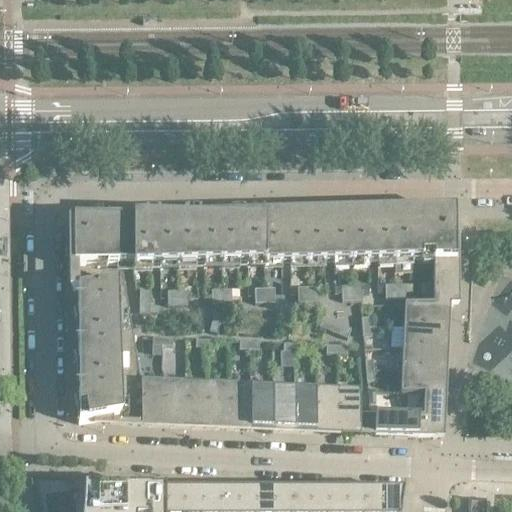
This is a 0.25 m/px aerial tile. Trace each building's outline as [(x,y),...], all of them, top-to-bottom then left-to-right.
[(457,265),(456,237),(455,220),(455,219),(454,219),(454,218),(392,220),(393,221),(394,265),(420,265),(421,265),(421,260),(433,260),(433,264),(433,265),(457,265)] [(394,265),(393,221),(392,220),(349,221),(349,223),(350,267),(394,265)] [(350,267),(349,223),(349,221),(305,223),(305,224),(306,268),(350,267)] [(176,272),(175,227),(175,226),(160,227),(160,223),(159,223),(159,224),(141,224),(141,223),(140,223),(140,226),(132,226),(132,273),(133,273),(134,273),(176,272)] [(306,268),(305,224),(305,223),(262,224),(262,225),(263,269),(306,268)] [(140,384),(121,271),(117,248),(117,225),(72,224),(72,226),(71,226),(72,296),(77,295),(77,311),(74,311),(74,309),(72,309),(75,323),(77,322),(77,355),(74,355),(74,353),(73,353),(75,366),(77,366),(78,398),(75,399),(74,397),(73,397),(75,410),(78,410),(78,422),(78,427),(79,427),(93,425),(93,427),(142,429),(141,384),(140,384)] [(263,269),(262,225),(262,224),(219,225),(219,227),(220,270),(263,269)] [(220,270),(219,227),(219,225),(175,226),(175,227),(176,272),(220,270)] [(457,309),(457,265),(433,265),(433,264),(432,264),(432,284),(433,300),(433,307),(433,309),(443,308),(443,309),(448,309),(452,309),(452,308),(457,309)] [(447,330),(448,309),(443,309),(443,308),(433,309),(433,307),(404,308),(403,331),(447,330)] [(219,327),(221,317),(214,316),(211,325),(219,327)] [(325,333),(330,323),(323,320),(318,330),(325,333)] [(369,330),(368,320),(361,321),(361,331),(369,330)] [(333,336),(337,326),(330,323),(325,333),(333,336)] [(216,337),(219,327),(211,325),(209,335),(216,337)] [(340,339),(344,329),(337,326),(333,336),(340,339)] [(347,342),(351,332),(344,329),(340,339),(347,342)] [(370,340),(369,330),(361,331),(362,341),(370,340)] [(446,352),(447,330),(403,331),(402,352),(446,352)] [(162,349),(162,341),(152,341),(152,348),(162,349)] [(172,349),(172,342),(162,341),(162,349),(172,349)] [(205,351),(205,343),(195,343),(195,350),(205,351)] [(215,351),(215,344),(205,343),(205,351),(215,351)] [(249,353),(249,345),(239,345),(239,352),(249,353)] [(259,353),(259,346),(249,345),(249,353),(259,353)] [(293,355),(293,347),(283,347),(283,354),(293,355)] [(303,355),(303,348),(293,347),(293,355),(303,355)] [(336,357),(336,349),(326,349),(326,356),(336,357)] [(346,357),(346,349),(336,349),(336,357),(346,357)] [(445,373),(446,352),(402,352),(401,374),(445,373)] [(373,373),(372,363),(364,364),(365,374),(373,373)] [(374,383),(373,373),(365,374),(366,384),(374,383)] [(444,395),(445,373),(401,374),(400,397),(419,396),(419,395),(444,395)] [(164,430),(163,385),(141,384),(142,429),(164,430)] [(185,431),(185,386),(163,385),(164,430),(185,431)] [(207,432),(206,387),(185,386),(185,431),(207,432)] [(229,432),(228,388),(206,387),(207,432),(229,432)] [(250,433),(249,389),(228,388),(229,432),(250,433)] [(273,434),(272,390),(249,389),(250,433),(273,434)] [(294,435),(293,391),(272,390),(273,434),(294,435)] [(316,436),(315,392),(293,391),(294,435),(316,436)] [(337,437),(337,393),(315,392),(316,436),(337,437)] [(360,438),(360,394),(337,393),(337,437),(360,438)] [(442,441),(444,395),(419,395),(419,396),(418,416),(419,416),(418,441),(442,442),(442,441)] [(418,441),(419,416),(418,416),(374,414),(374,419),(370,420),(370,417),(369,417),(370,434),(372,434),(372,439),(418,441)] [(400,511),(403,496),(389,496),(389,494),(379,494),(379,496),(371,496),(371,494),(361,494),(361,496),(353,496),(353,494),(343,494),(343,496),(335,496),(335,494),(325,494),(325,496),(317,496),(317,494),(307,494),(307,496),(299,496),(299,494),(289,494),(289,496),(281,496),(281,494),(271,494),(271,496),(263,496),(263,494),(253,494),(253,496),(245,496),(245,494),(235,494),(235,496),(227,496),(227,494),(217,494),(217,496),(209,496),(209,494),(199,494),(199,496),(191,496),(191,494),(181,494),(181,496),(173,496),(173,494),(163,494),(163,496),(83,496),(83,508),(82,511),(400,511)] [(485,511),(486,504),(485,504),(474,503),(474,502),(468,502),(467,511),(485,511)]
